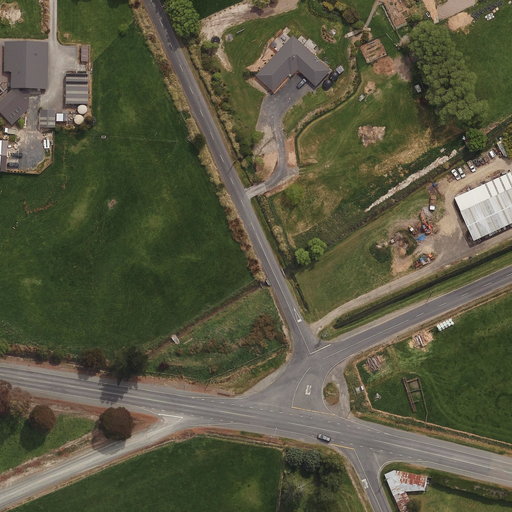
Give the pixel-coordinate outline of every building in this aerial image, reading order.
[(274,91),(291,74),(294,77),(300,71),(317,86),(331,71),(294,36),(257,75),(274,91)] [(47,43),(5,43),(4,72),(11,72),(11,89),(47,90),(47,43)] [(89,73),(66,72),(65,103),(87,104),(89,73)] [(55,121),(68,122),(68,114),(57,113),(55,113),(55,111),(40,111),(40,128),(54,128),(55,121)] [(503,140),(497,143),(504,155),(510,153),(503,140)] [(511,223),(511,172),(456,197),(476,240),(511,223)] [(427,477),(395,469),(383,475),(399,511),(413,511),(406,493),(426,492),(427,477)]
